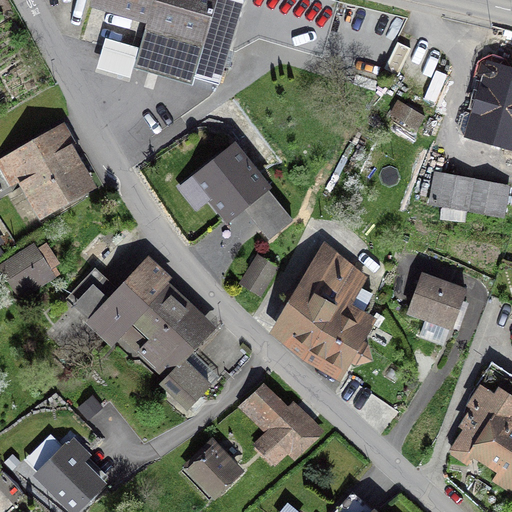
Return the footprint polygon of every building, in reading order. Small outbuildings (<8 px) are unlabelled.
[(133,62),(216,86),(241,2),(234,0),(92,0),(92,2),(146,18),(133,62)] [(470,131),(507,142),(511,124),(511,32),(502,30),(490,71),(488,70),(470,131)] [(45,212),(84,190),(51,132),(0,160),(0,191),(8,186),(6,183),(23,174),(45,212)] [(267,195),(231,149),(192,180),(228,226),(267,195)] [(499,217),(504,188),(436,175),(430,205),(499,217)] [(83,255),(92,263),(106,249),(97,240),(83,255)] [(0,269),(0,271),(13,292),(56,264),(44,246),(35,252),(33,249),(0,269)] [(355,288),(359,280),(321,249),(318,250),(275,325),(306,351),(340,370),(346,359),(355,364),(368,360),(365,347),(356,342),(369,319),(359,313),(369,296),(355,288)] [(241,286),(256,295),(273,267),(258,258),(241,286)] [(112,344),(133,320),(158,293),(154,289),(165,278),(144,259),(112,293),(91,273),(65,300),(112,344)] [(406,313),(450,329),(463,292),(420,276),(406,313)] [(159,293),(158,293),(133,320),(152,338),(138,353),(164,378),(159,384),(187,409),(207,387),(180,361),(179,362),(173,356),(197,330),(159,293)] [(511,377),(490,363),(473,388),(478,391),(469,405),(472,408),(472,409),(473,410),(461,427),(465,429),(451,451),(464,461),(483,434),(495,443),(486,458),(507,471),(499,483),(511,491),(511,377)] [(262,431),(285,410),(261,386),(238,407),(262,431)] [(63,447),(33,477),(68,511),(84,511),(107,490),(63,447)] [(214,497),(235,476),(210,450),(188,470),(214,497)]
